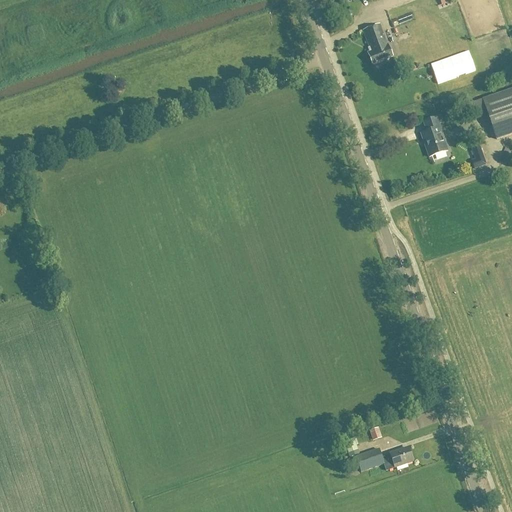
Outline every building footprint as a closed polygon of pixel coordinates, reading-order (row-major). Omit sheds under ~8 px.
[(370,53),(367,54),(372,67),(393,59),(387,45),(379,26),(362,32),(370,53)] [(511,90),(483,101),(496,141),(511,135),(511,90)] [(436,119),(423,123),(427,133),(421,135),(429,158),(447,152),(436,119)] [(474,169),(485,166),(480,149),(472,151),(475,161),(471,162),(474,169)] [(381,439),(378,429),(369,432),(372,442),(381,439)] [(355,436),(346,439),(350,450),(358,447),(355,436)] [(385,471),(394,469),(412,462),(408,450),(390,456),(381,459),(378,450),(355,458),(361,474),(384,466),(385,471)]
